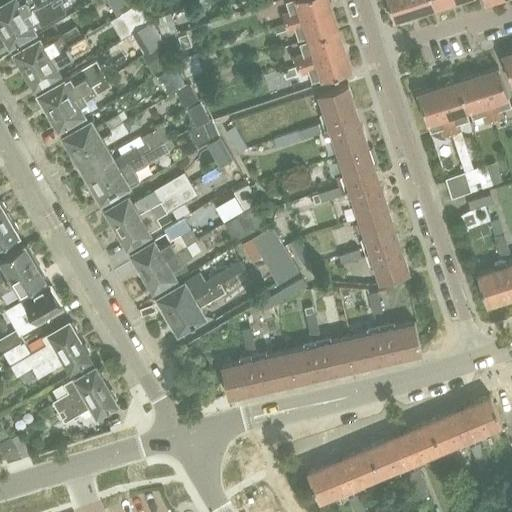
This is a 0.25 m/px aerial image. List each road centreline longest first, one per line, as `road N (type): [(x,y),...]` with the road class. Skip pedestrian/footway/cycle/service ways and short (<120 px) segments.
road 1 (unclassified): [(0,120),(185,441)]
road 2 (residential): [(479,358),(376,51)]
road 3 (tertiary): [(185,441),(479,358)]
road 4 (tertiary): [(0,492),(185,441)]
road 5 (residential): [(376,51),(511,15)]
